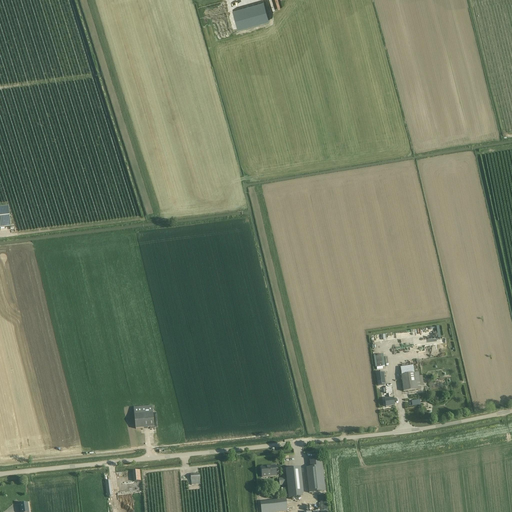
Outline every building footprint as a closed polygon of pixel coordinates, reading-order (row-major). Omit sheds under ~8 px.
[(0,229),(11,228),(8,207),(0,208),(0,229)] [(400,368),(402,375),(401,375),(403,392),(421,389),(418,373),(414,373),(413,366),(400,368)] [(376,373),(377,386),(385,385),(384,372),(376,373)] [(385,400),(386,407),(394,405),(393,399),(391,387),(389,387),(388,387),(385,388),(386,394),(388,393),(389,399),(385,400)] [(133,408),(135,429),(154,427),(152,406),(133,408)] [(262,477),(276,476),(275,466),(261,467),(262,477)] [(309,493),(324,491),(322,466),(306,468),(309,493)] [(301,468),(285,470),(286,478),(279,479),(279,486),(287,485),(288,495),(303,493),(301,468)] [(190,475),(191,485),(200,484),(199,473),(190,475)] [(279,511),(294,510),(293,503),(289,503),(289,500),(282,500),(282,503),(267,505),(268,511),(279,511)] [(19,504),(20,511),(29,511),(28,503),(19,504)]
